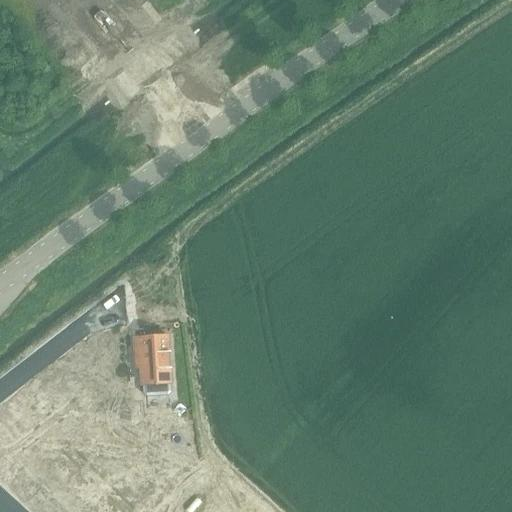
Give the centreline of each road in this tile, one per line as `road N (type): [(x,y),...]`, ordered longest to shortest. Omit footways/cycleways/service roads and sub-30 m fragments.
road 1 (tertiary): [(0,285),(200,140)]
road 2 (tertiary): [(200,140),(402,0)]
